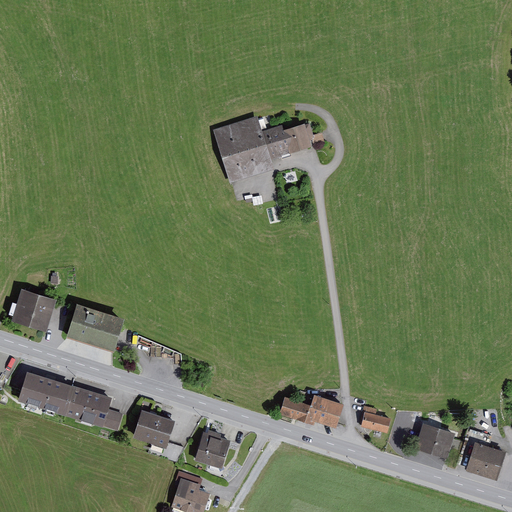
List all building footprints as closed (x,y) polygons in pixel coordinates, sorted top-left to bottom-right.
[(257,115),(214,129),(230,181),(273,168),(271,159),(313,145),(310,138),(315,137),(310,122),(305,123),(305,122),(284,129),(282,124),(262,130),(257,115)] [(12,320),(47,330),(57,297),(22,287),(17,302),(13,301),(9,313),(13,314),(12,320)] [(77,302),(67,336),(114,350),(124,316),(77,302)] [(28,370),(19,400),(118,430),(123,413),(109,409),(113,396),(28,370)] [(285,395),(279,413),(314,425),(315,421),(336,427),(344,403),(315,393),(311,404),(285,395)] [(365,411),(361,426),(387,432),(391,417),(376,414),(377,408),(364,405),(363,411),(365,411)] [(175,419),(142,408),(133,436),(151,442),(148,453),(176,462),(183,450),(184,447),(168,441),(175,419)] [(416,449),(448,458),(456,432),(423,422),(416,449)] [(466,470),(498,480),(506,453),(507,450),(490,445),(494,435),(469,427),(457,465),(466,468),(466,470)] [(204,431),(195,460),(222,468),(231,439),(221,436),(222,433),(209,429),(208,432),(204,431)] [(179,484),(171,506),(187,511),(203,511),(210,492),(199,488),(203,479),(179,471),(175,482),(179,484)]
